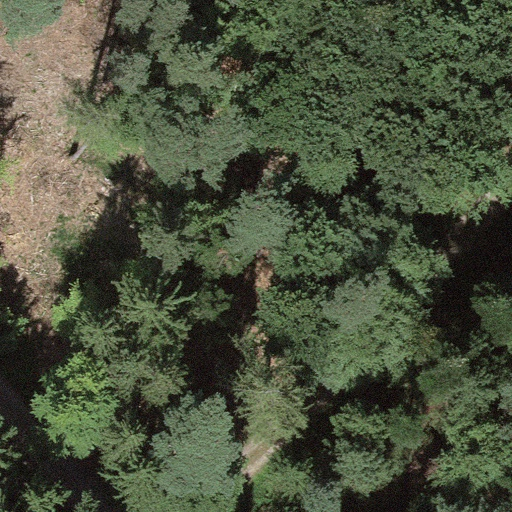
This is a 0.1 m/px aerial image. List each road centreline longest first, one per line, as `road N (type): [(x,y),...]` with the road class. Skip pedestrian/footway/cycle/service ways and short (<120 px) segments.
road 1 (track): [(203,511),(396,278),(511,161)]
road 2 (track): [(0,393),(109,511)]
